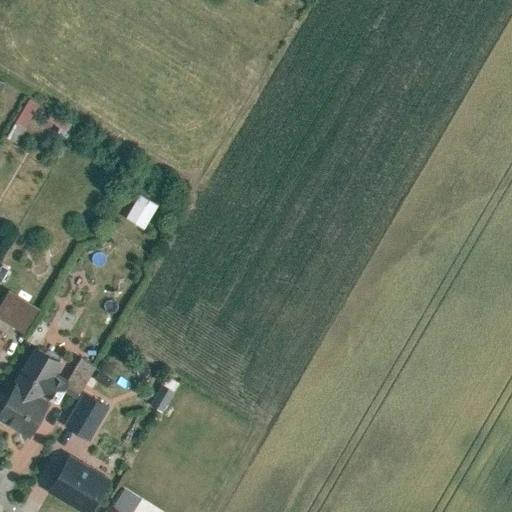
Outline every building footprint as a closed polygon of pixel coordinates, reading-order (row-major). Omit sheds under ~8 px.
[(41,102),(28,94),(12,119),(26,127),(41,102)] [(159,203),(142,193),(128,216),(145,227),(159,203)] [(43,308),(10,289),(0,305),(0,316),(28,333),(43,308)] [(62,363),(33,346),(6,391),(0,387),(0,415),(30,433),(51,399),(56,402),(66,385),(69,380),(56,373),(62,363)] [(80,394),(97,364),(83,356),(69,380),(66,385),(80,394)] [(86,392),(67,423),(88,435),(106,404),(86,392)] [(89,511),(110,478),(70,454),(49,489),(87,511),(89,511)] [(123,511),(125,509),(112,501),(105,511),(123,511)]
